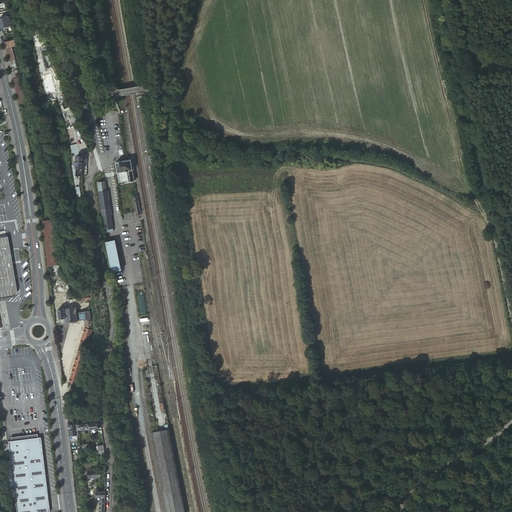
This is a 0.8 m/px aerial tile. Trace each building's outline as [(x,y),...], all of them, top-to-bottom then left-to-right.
[(0,18),(0,20),(2,28),(15,25),(18,24),(16,14),(9,16),(9,15),(5,17),(0,18)] [(16,40),(23,37),(21,30),(14,32),(16,40)] [(20,104),(28,102),(23,77),(31,75),(25,44),(23,37),(16,40),(14,40),(4,43),(20,104)] [(23,77),(28,102),(31,123),(42,184),(49,183),(47,170),(38,118),(32,83),(31,75),(23,77)] [(76,175),(83,175),(84,156),(77,156),(77,159),(76,160),(75,160),(74,164),(77,164),(76,175)] [(132,160),(126,160),(119,161),(116,162),(117,172),(118,172),(133,170),(132,163),(132,160)] [(135,181),(133,170),(118,172),(120,182),(127,181),(127,182),(135,181)] [(42,184),(47,220),(56,219),(55,213),(53,199),(51,183),(49,183),(42,184)] [(112,215),(108,192),(100,193),(103,216),(112,215)] [(141,215),(138,196),(133,197),(136,212),(136,216),(140,215),(141,215)] [(56,219),(47,220),(54,265),(63,264),(61,253),(59,234),(56,219)] [(47,220),(43,221),(45,232),(49,266),(54,265),(47,220)] [(123,271),(116,241),(108,242),(114,272),(123,271)] [(63,264),(54,265),(59,300),(68,298),(66,280),(63,264)] [(61,305),(54,307),(55,310),(58,310),(60,319),(66,318),(67,322),(74,321),(75,322),(76,322),(77,321),(85,320),(85,328),(80,348),(74,368),(70,382),(71,383),(70,386),(76,387),(92,330),(88,301),(91,301),(91,295),(82,296),(81,292),(76,292),(76,294),(75,294),(75,297),(76,301),(70,302),(70,304),(71,308),(70,308),(69,308),(62,309),(61,305)] [(59,300),(53,300),(54,307),(61,305),(70,304),(70,302),(76,301),(75,297),(73,297),(68,298),(59,300)] [(68,366),(74,368),(80,348),(73,346),(70,345),(60,342),(63,368),(67,369),(68,366)] [(102,427),(101,419),(94,420),(94,422),(89,423),(89,429),(100,428),(100,427),(102,427)] [(78,424),(77,420),(69,421),(68,421),(69,431),(78,429),(78,424)] [(89,429),(89,423),(88,423),(88,421),(81,421),(81,424),(78,424),(78,429),(78,430),(89,429)] [(78,430),(78,429),(69,431),(71,440),(79,439),(78,430)] [(186,511),(170,430),(166,431),(153,433),(168,511),(186,511)] [(49,511),(41,436),(37,437),(16,439),(8,440),(16,511),(49,511)] [(87,470),(88,478),(101,477),(101,469),(87,470)] [(105,511),(105,507),(106,499),(106,491),(96,491),(96,497),(100,498),(99,511),(105,511)]
